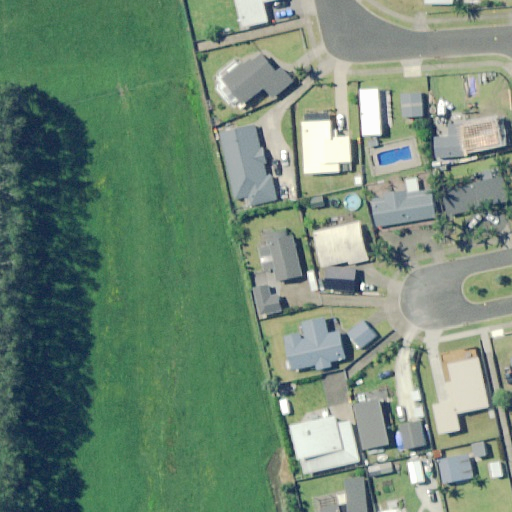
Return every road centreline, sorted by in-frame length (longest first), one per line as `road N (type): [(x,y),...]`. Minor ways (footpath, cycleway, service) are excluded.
road 1 (residential): [(331,0),(342,29),(377,46),(511,38)]
road 2 (residential): [(511,306),(433,323),(418,309),(417,293),(439,268)]
